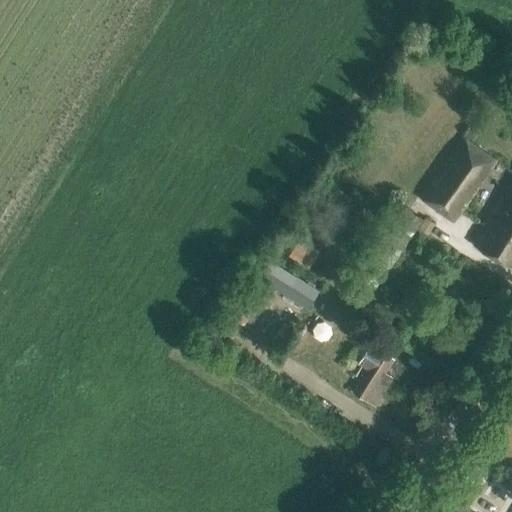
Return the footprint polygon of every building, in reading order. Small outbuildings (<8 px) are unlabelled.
[(483,88),(511,107),(511,79),(494,68),(483,88)] [(497,158),(463,134),(418,196),(454,222),(497,158)] [(511,179),(473,243),(511,267),(511,266),(511,179)] [(410,238),(421,220),(403,208),(392,226),(410,238)] [(426,217),(417,230),(426,237),(435,224),(426,217)] [(371,254),(357,275),(376,288),(403,247),(395,241),(391,247),(382,241),(372,255),(371,254)] [(283,294),(300,305),(311,287),(294,276),(283,294)] [(336,302),(328,314),(343,324),(351,312),(336,302)] [(473,330),(485,339),(495,324),(483,316),(473,330)] [(253,354),(261,343),(239,329),(231,340),(253,354)] [(393,379),(387,376),(388,375),(382,372),(392,358),(371,344),(359,362),(368,368),(362,378),(361,378),(353,392),(377,406),(393,379)] [(471,511),(453,500),(445,511),(471,511)]
